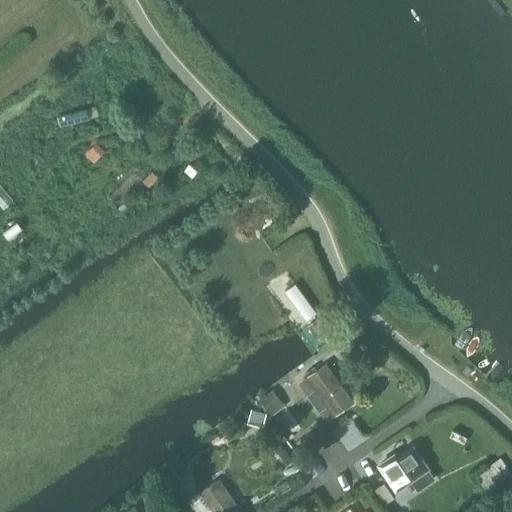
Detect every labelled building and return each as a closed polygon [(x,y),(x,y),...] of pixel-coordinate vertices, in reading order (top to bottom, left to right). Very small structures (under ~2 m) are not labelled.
[(297,280),(285,288),(306,319),(318,311),(297,280)] [(325,363),(298,382),(308,395),(325,421),(334,414),(353,401),(325,363)] [(394,455),(379,465),(393,487),(408,477),(410,480),(417,492),(434,481),(426,469),(412,448),(396,458),(394,455)] [(501,458),(472,478),(482,493),(511,473),(501,458)] [(183,497),(170,480),(162,486),(175,503),(183,497)] [(200,493),(202,496),(212,511),(228,511),(236,507),(218,481),(200,493)] [(376,488),(387,502),(394,497),(384,482),(376,488)]
